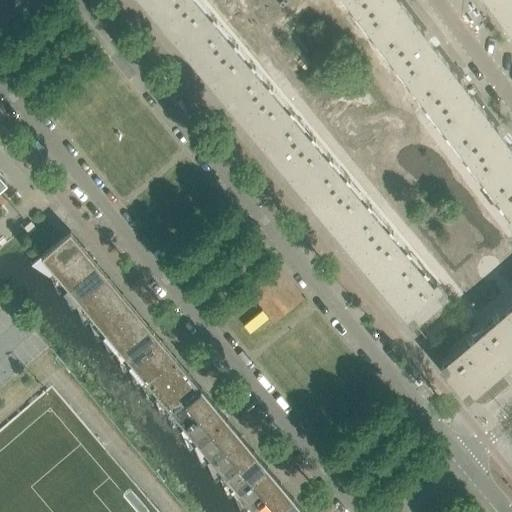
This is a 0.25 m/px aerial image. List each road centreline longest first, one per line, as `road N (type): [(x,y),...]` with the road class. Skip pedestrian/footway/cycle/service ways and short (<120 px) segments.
road 1 (residential): [(460,457),(77,0)]
road 2 (residential): [(0,82),(357,511)]
road 3 (residential): [(511,104),(434,0)]
